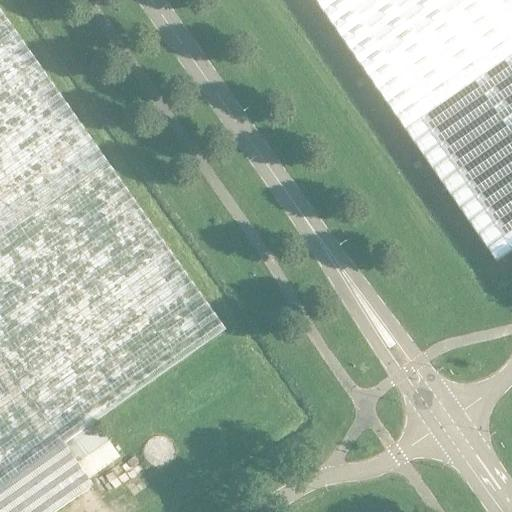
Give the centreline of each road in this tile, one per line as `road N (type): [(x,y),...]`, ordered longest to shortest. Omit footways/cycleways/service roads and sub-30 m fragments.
road 1 (tertiary): [(453,431),(324,259),(150,0)]
road 2 (unclassified): [(259,511),(308,476),(362,472),(453,431)]
